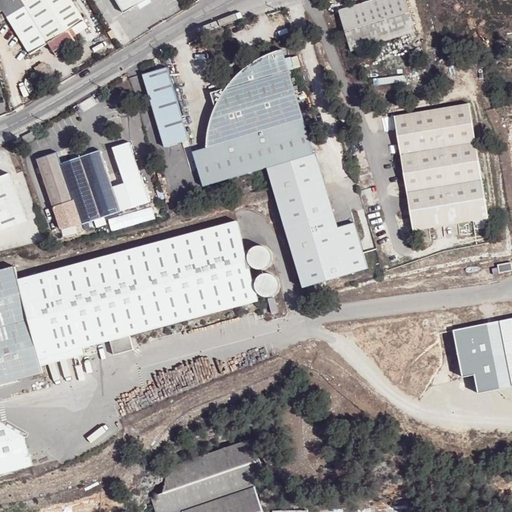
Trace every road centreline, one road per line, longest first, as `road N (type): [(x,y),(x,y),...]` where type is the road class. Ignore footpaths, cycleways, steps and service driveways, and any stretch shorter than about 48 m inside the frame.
road 1 (residential): [(238,0),(0,131)]
road 2 (unknown): [(308,321),(266,232),(241,219)]
road 3 (unknown): [(187,70),(301,31)]
